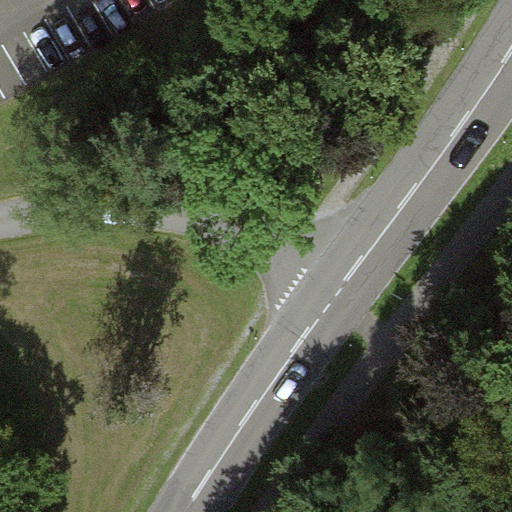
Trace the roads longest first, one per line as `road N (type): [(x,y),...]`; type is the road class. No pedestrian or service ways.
road 1 (tertiary): [(187,511),(511,57)]
road 2 (track): [(291,267),(467,0)]
